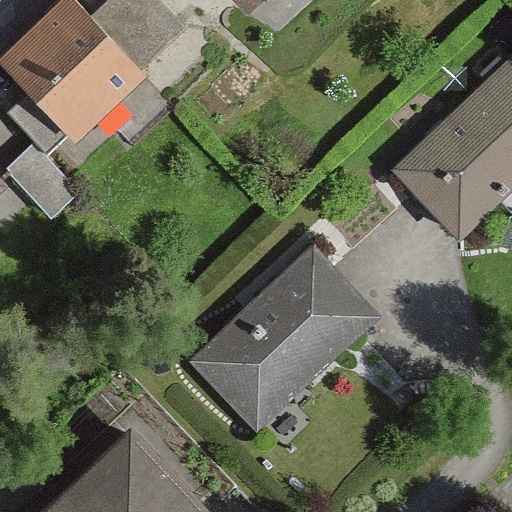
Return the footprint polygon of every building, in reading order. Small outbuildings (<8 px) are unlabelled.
[(146,0),(118,0),(90,26),(141,82),(185,42),(146,0)] [(235,0),(261,25),(285,0),(235,0)] [(90,26),(71,5),(0,69),(0,76),(72,156),(147,88),(141,82),(90,26)] [(511,60),(397,176),(468,247),(511,202),(511,60)] [(313,251),(189,367),(259,443),(384,328),(313,251)] [(194,511),(128,443),(55,511),(194,511)]
